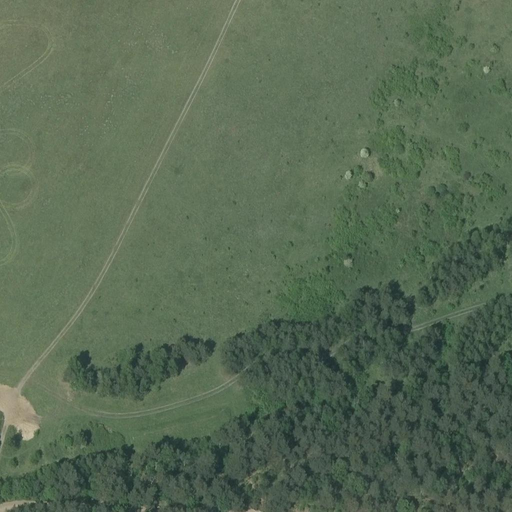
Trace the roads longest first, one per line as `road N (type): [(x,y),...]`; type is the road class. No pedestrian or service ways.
road 1 (track): [(511,301),(407,330),(372,328),(324,356),(266,359),(158,409),(90,412),(27,378)]
road 2 (track): [(0,446),(19,387),(99,277),(238,0)]
road 3 (track): [(27,378),(54,383),(60,400),(53,415),(32,421),(0,400)]
